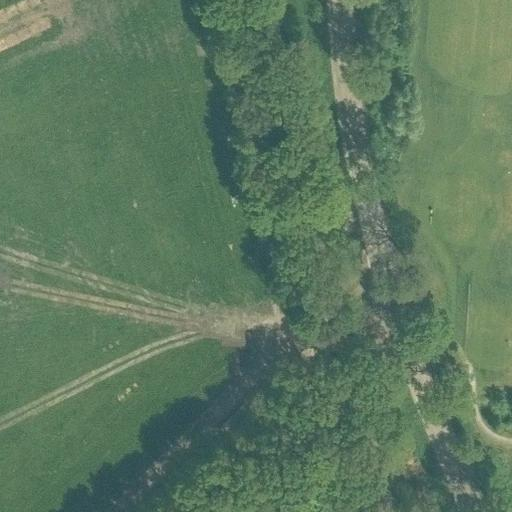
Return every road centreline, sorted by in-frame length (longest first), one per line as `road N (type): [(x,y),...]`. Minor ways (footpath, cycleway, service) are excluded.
road 1 (tertiary): [(472,511),(392,300),(366,204),(339,0)]
road 2 (track): [(205,0),(295,358)]
road 3 (track): [(121,511),(291,339),(392,300)]
